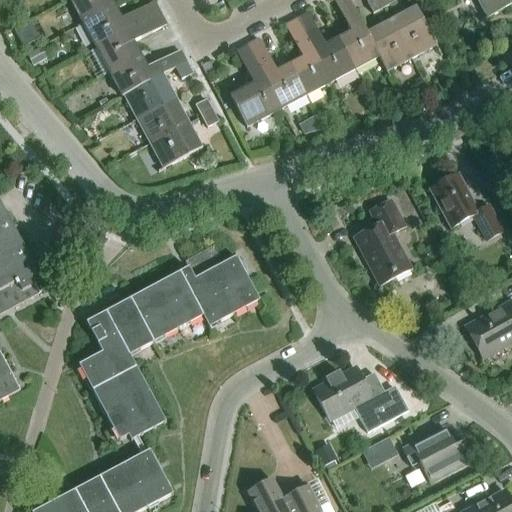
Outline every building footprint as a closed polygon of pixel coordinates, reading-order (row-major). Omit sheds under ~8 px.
[(73,0),(70,2),(83,26),(114,9),(109,0),(73,0)] [(353,72),(377,59),(365,36),(345,0),(334,0),(333,1),(351,34),(337,41),(353,72)] [(372,18),(383,12),(376,0),(365,6),(372,18)] [(376,0),(383,12),(394,6),(390,0),(376,0)] [(511,0),(475,0),(487,21),(511,7),(511,0)] [(114,9),(83,26),(96,50),(162,16),(155,4),(121,22),(114,9)] [(414,10),(389,23),(410,62),(435,48),(414,10)] [(353,72),(337,41),(324,48),(306,15),(295,22),(329,85),(353,72)] [(103,77),(108,74),(140,58),(134,45),(168,27),(162,16),(96,50),(90,53),(103,77)] [(301,61),(289,67),(305,98),(329,85),(295,22),(283,28),(301,61)] [(386,75),(410,62),(389,23),(365,36),(377,59),(386,75)] [(280,111),(305,98),(289,67),(275,75),(258,42),(246,48),(280,111)] [(246,130),(280,111),(246,48),(235,54),(249,79),(245,81),(249,89),(229,100),(246,130)] [(188,64),(182,52),(147,70),(140,58),(108,74),(121,99),(125,97),(163,77),(176,70),(188,64)] [(194,75),(188,64),(176,70),(183,81),(194,75)] [(212,76),(207,67),(203,70),(212,86),(220,82),(216,74),(212,76)] [(125,97),(138,121),(176,101),(163,77),(125,97)] [(138,121),(151,146),(189,126),(176,101),(138,121)] [(197,109),(202,119),(213,113),(208,103),(197,109)] [(213,113),(202,119),(208,131),(220,125),(213,113)] [(202,151),(189,126),(151,146),(164,171),(202,151)] [(478,214),(458,177),(430,192),(450,231),(473,219),(486,243),(503,234),(489,209),(478,214)] [(370,214),(377,228),(354,240),(380,288),(411,271),(392,236),(404,229),(391,203),(370,214)] [(0,315),(45,291),(0,208),(0,315)] [(131,443),(165,424),(129,358),(202,319),(209,330),(259,303),(236,259),(223,266),(214,248),(185,264),(188,270),(86,325),(102,355),(78,367),(119,443),(128,438),(131,443)] [(511,303),(466,330),(483,360),(511,343),(511,303)] [(0,400),(19,391),(0,356),(0,400)] [(355,417),(366,439),(368,438),(409,416),(400,398),(396,391),(385,397),(378,383),(375,377),(361,385),(354,373),(342,379),(340,374),(325,381),(328,387),(316,393),(311,396),(330,430),(355,417)] [(446,431),(403,453),(411,469),(419,465),(429,484),(472,462),(463,444),(455,448),(446,431)] [(337,462),(329,447),(314,455),(322,470),(337,462)] [(149,453),(37,511),(143,511),(173,496),(149,453)] [(319,511),(306,486),(282,500),(272,481),(246,494),(255,511),(319,511)] [(511,511),(511,507),(505,493),(469,511),(511,511)] [(333,511),(329,503),(319,508),(321,511),(333,511)]
